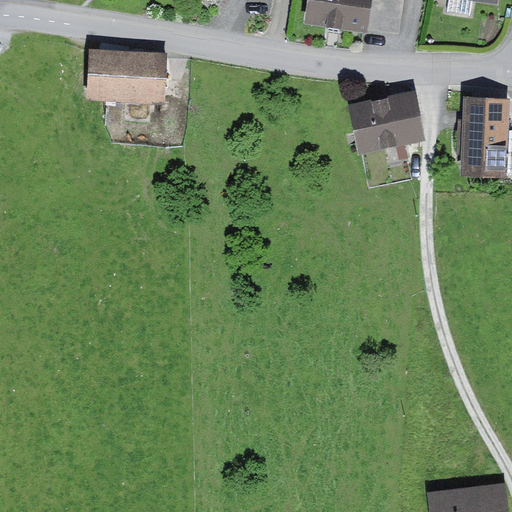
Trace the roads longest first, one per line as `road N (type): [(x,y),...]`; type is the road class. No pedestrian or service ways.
road 1 (unclassified): [(0,15),(511,78)]
road 2 (track): [(511,469),(459,374),(430,269),(437,72)]
